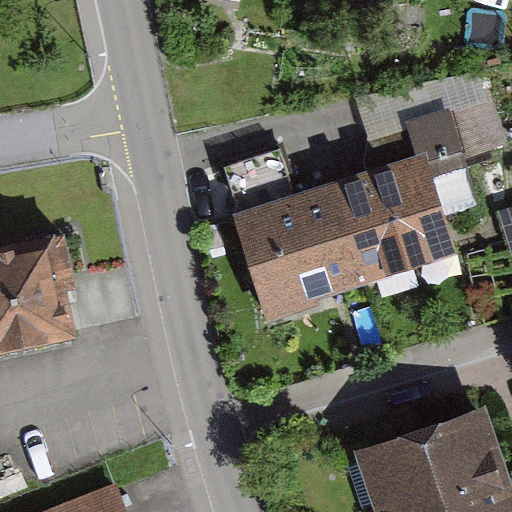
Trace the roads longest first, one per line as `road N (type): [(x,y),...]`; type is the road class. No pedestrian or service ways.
road 1 (residential): [(215,425),(148,118)]
road 2 (residential): [(215,425),(511,336)]
road 3 (residential): [(0,143),(148,118)]
road 4 (residential): [(148,118),(122,0)]
